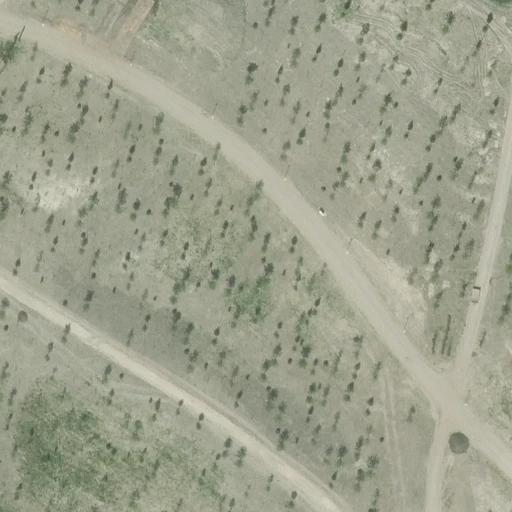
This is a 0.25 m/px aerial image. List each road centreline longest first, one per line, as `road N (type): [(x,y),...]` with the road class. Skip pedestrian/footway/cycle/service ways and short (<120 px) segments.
road 1 (motorway): [(404,511),(0,211)]
road 2 (motorway): [(0,299),(287,511)]
